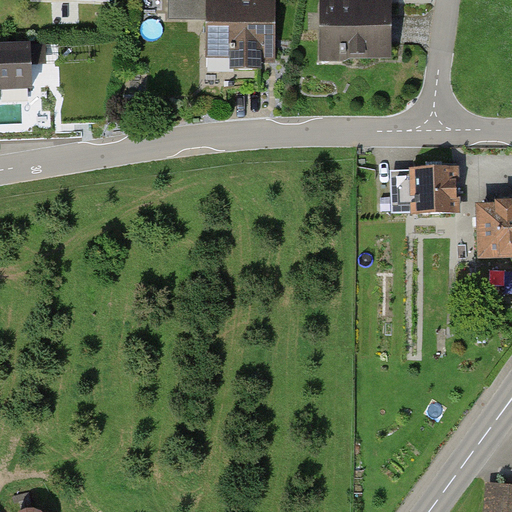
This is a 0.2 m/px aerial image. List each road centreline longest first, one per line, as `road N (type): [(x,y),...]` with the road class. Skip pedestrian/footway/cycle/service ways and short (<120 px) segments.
road 1 (residential): [(0,169),(200,138),(433,131)]
road 2 (primary): [(430,511),(511,402)]
road 3 (residential): [(450,0),(433,131)]
